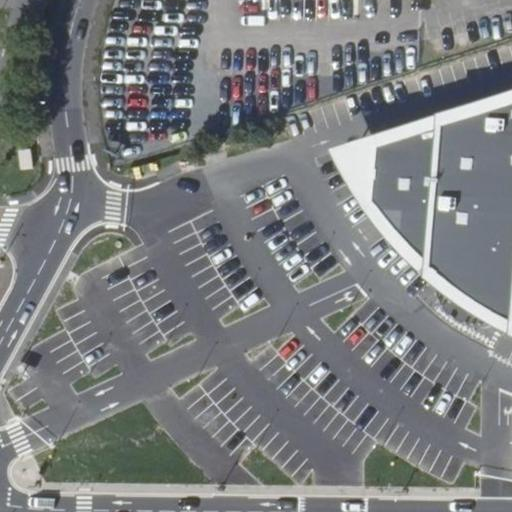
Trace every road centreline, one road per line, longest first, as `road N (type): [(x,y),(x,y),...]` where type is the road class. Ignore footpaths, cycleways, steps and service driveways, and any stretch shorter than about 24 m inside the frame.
road 1 (unclassified): [(0,342),(69,203),(63,69),(82,0)]
road 2 (unclassified): [(140,511),(0,501)]
